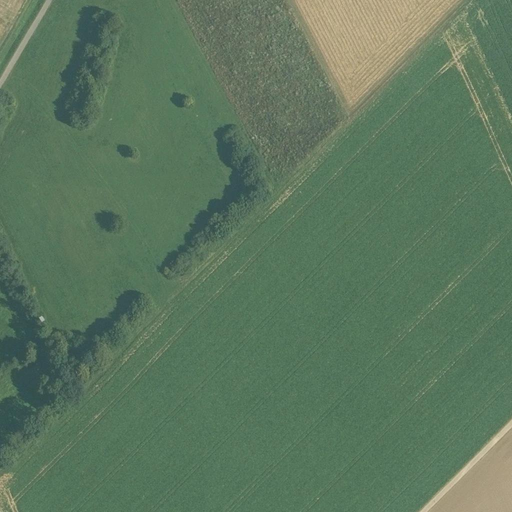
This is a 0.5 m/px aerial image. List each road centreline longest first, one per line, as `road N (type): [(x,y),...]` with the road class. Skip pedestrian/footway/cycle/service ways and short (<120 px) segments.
road 1 (track): [(0,475),(473,0)]
road 2 (track): [(420,511),(511,421)]
